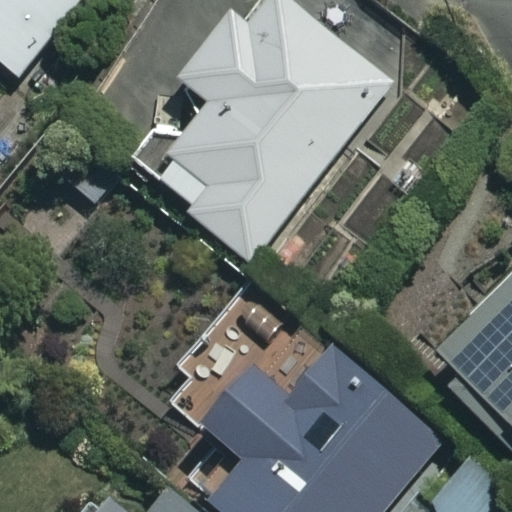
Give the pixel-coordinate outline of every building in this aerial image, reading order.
[(0,0),(0,65),(27,88),(99,0),(0,0)] [(144,172),(256,266),(399,96),(284,0),(280,0),(197,99),(219,118),(195,147),(177,132),(144,172)] [(511,334),(464,383),(482,401),(472,411),(511,450),(511,334)] [(408,511),(453,451),(343,371),(308,419),(270,392),(224,456),(257,480),(233,511),(408,511)] [(511,511),(511,492),(471,465),(440,511),(511,511)]
